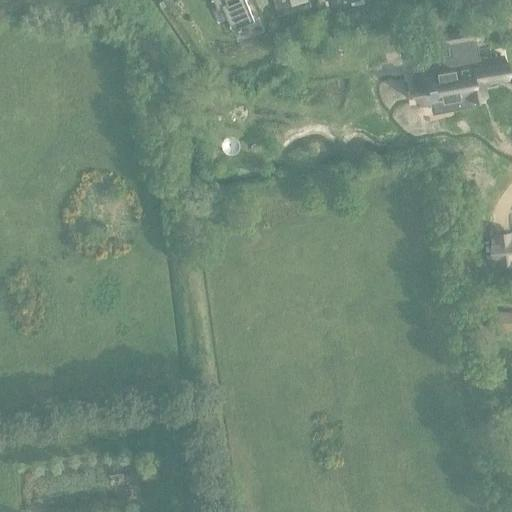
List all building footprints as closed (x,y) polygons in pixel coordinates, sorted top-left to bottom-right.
[(212,0),(215,8),(221,6),(230,29),(237,26),(237,28),(241,27),(240,25),(255,19),(246,0),(212,0)] [(424,66),(427,82),(424,83),(425,87),(428,86),(431,103),(433,110),(471,102),(470,96),(469,93),(483,90),(481,80),(505,75),(501,54),(477,58),(473,37),(475,37),(472,22),(444,28),(446,42),(448,42),(449,43),(450,53),(422,59),(424,66)] [(339,51),(320,52),(321,62),(339,61),(339,51)] [(495,259),(511,257),(511,242),(510,230),(492,232),(495,259)] [(511,310),(487,312),(487,316),(488,329),(511,327),(511,310)]
